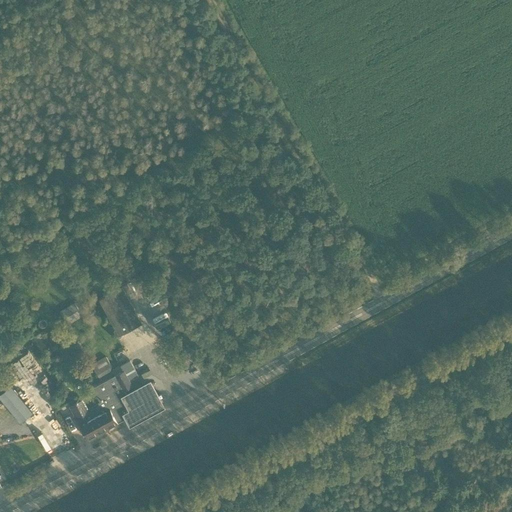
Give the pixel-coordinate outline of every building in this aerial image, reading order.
[(122,286),(100,298),(120,334),(142,322),(122,286)] [(74,302),(58,311),(63,319),(73,313),(79,310),(74,302)] [(100,379),(115,372),(106,356),(91,364),(100,379)] [(119,423),(126,419),(128,418),(124,410),(130,407),(131,401),(125,390),(133,385),(130,380),(138,375),(130,359),(121,364),(124,370),(93,387),(100,400),(98,401),(99,403),(97,405),(96,404),(88,408),(83,398),(71,405),(89,439),(119,423)] [(130,411),(123,414),(131,428),(167,408),(152,380),(122,397),(130,411)] [(0,393),(0,396),(21,422),(33,412),(10,385),(0,393)]
